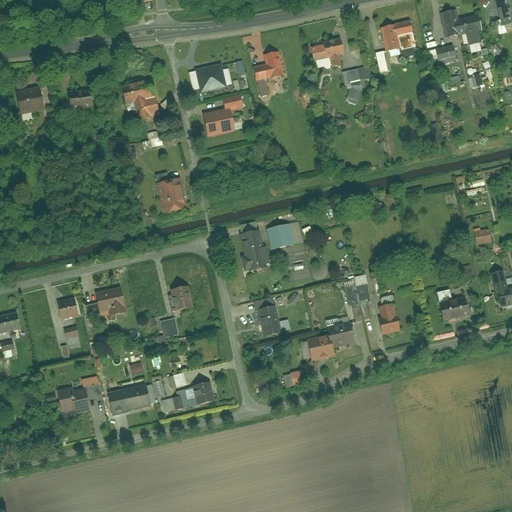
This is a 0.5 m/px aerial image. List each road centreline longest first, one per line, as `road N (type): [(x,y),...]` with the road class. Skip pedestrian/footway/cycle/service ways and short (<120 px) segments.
road 1 (residential): [(0,291),(209,244),(249,414)]
road 2 (residential): [(249,414),(0,472)]
road 3 (tertiary): [(168,36),(368,0)]
road 4 (tertiary): [(0,60),(168,36)]
road 5 (residential): [(395,356),(429,511)]
road 6 (residential): [(395,356),(294,406),(249,414)]
road 7 (residential): [(168,36),(193,173)]
road 8 (residential): [(511,329),(395,356)]
